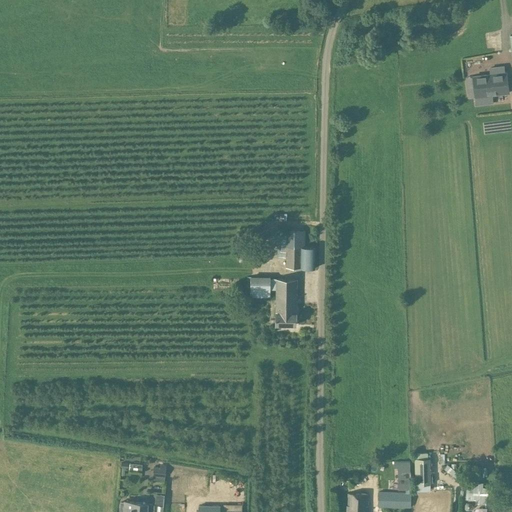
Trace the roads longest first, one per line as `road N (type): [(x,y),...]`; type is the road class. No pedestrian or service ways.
road 1 (unclassified): [(321,511),(326,76),(335,22),(348,0)]
road 2 (unknown): [(496,0),(493,23),(453,62),(325,106)]
